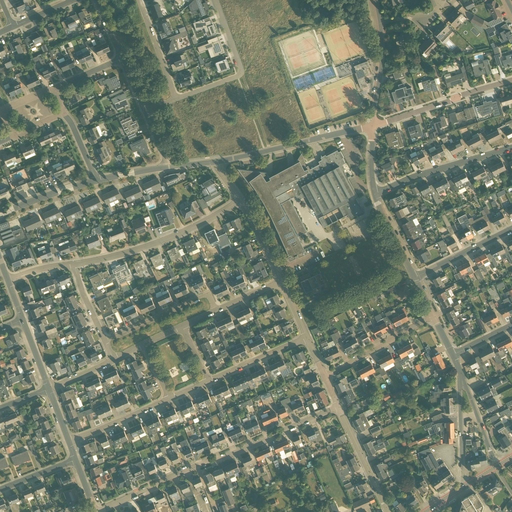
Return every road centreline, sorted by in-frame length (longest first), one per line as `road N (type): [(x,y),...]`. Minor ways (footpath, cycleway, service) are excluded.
road 1 (residential): [(95,511),(338,407)]
road 2 (residential): [(76,263),(162,241),(240,199)]
road 3 (residential): [(213,161),(372,125)]
road 4 (residential): [(372,125),(511,81)]
road 5 (residential): [(375,193),(511,148)]
road 6 (residential): [(104,340),(203,295),(215,310)]
road 7 (residential): [(324,375),(434,318)]
